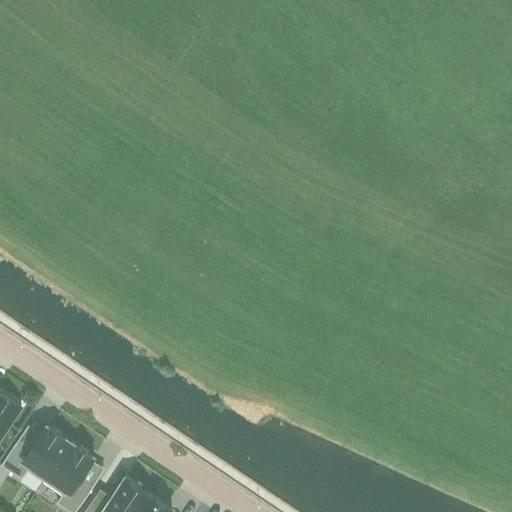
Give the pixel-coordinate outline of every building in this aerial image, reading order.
[(0,436),(21,405),(0,390),(0,436)] [(17,440),(2,463),(22,477),(28,468),(33,472),(44,479),(70,439),(64,435),(65,434),(50,424),(49,425),(47,423),(30,448),(17,440)] [(70,439),(44,479),(63,492),(57,500),(74,511),(93,484),(81,475),(94,455),(92,454),(92,453),(77,442),(76,443),(70,439)] [(137,511),(151,492),(126,475),(112,495),(101,487),(84,511),(137,511)] [(168,511),(172,506),(151,492),(137,511),(168,511)]
